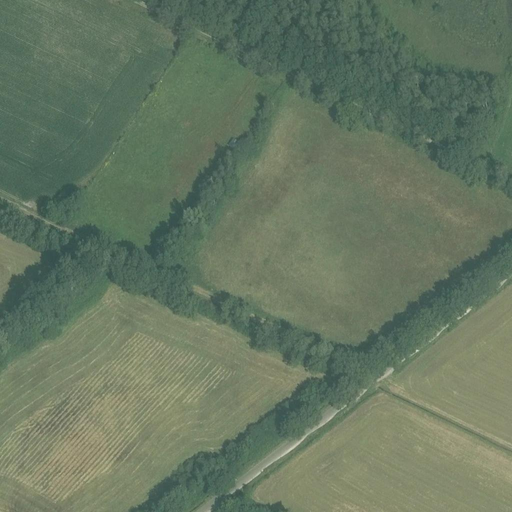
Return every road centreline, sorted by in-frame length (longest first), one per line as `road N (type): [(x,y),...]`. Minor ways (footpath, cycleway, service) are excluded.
road 1 (track): [(131,0),(511,180)]
road 2 (unclassified): [(209,511),(511,270)]
